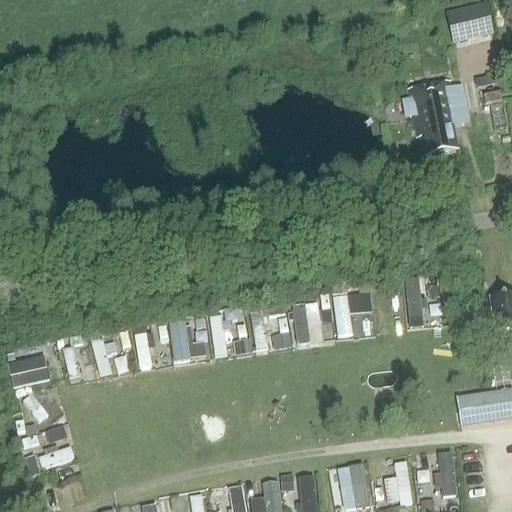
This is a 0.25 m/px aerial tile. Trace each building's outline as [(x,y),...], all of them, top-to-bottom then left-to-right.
[(462,44),(457,16),(443,19),(448,46),(462,44)] [(457,150),(453,127),(468,125),(461,89),(451,91),(449,84),(407,92),(409,104),(404,104),(409,118),(412,117),(415,135),(421,134),(425,156),(457,150)] [(499,96),(482,99),(484,108),(501,104),(499,96)] [(415,328),(428,328),(426,288),(413,289),(415,328)] [(426,295),(432,326),(444,323),(437,293),(426,295)] [(343,339),(358,337),(355,315),(376,312),(373,294),(338,299),(343,339)] [(511,379),(511,391),(455,400),(461,431),(511,422),(511,296),(489,300),(495,336),(507,334),(509,347),(507,347),(511,379)] [(326,323),(338,323),(338,298),(326,298),(326,323)] [(258,319),(274,316),(272,305),(256,308),(258,319)] [(297,308),(298,346),(313,345),(312,307),(297,308)] [(227,316),(213,318),(220,358),(233,356),(227,316)] [(152,328),(138,330),(145,370),(158,368),(152,328)] [(180,363),(192,362),(189,329),(177,330),(180,363)] [(263,349),(273,347),(269,329),(259,331),(263,349)] [(96,342),(105,378),(117,375),(108,339),(96,342)] [(73,379),(85,376),(79,348),(67,350),(73,379)] [(19,390),(57,380),(54,367),(15,377),(19,390)] [(43,425),(54,417),(36,395),(26,403),(43,425)] [(54,445),(74,439),(70,427),(50,433),(54,445)] [(76,442),(43,449),(48,468),(80,461),(76,442)] [(442,455),(444,498),(462,498),(461,454),(442,455)] [(415,463),(401,464),(402,478),(390,479),(392,505),(417,504),(415,463)] [(374,511),(371,466),(345,468),(347,502),(341,503),(341,511),(374,511)] [(305,511),(323,511),(321,478),(304,479),(305,511)] [(288,511),(287,493),(301,492),(300,481),(269,482),(270,499),(257,500),(257,511),(288,511)] [(253,511),(250,486),(236,488),(239,511),(253,511)] [(196,511),(210,511),(208,496),(195,498),(196,511)] [(176,510),(190,510),(190,497),(176,497),(176,510)] [(439,511),(439,501),(425,501),(425,511),(439,511)]
